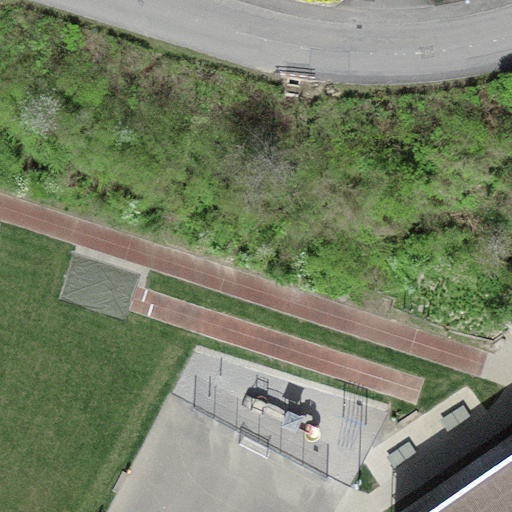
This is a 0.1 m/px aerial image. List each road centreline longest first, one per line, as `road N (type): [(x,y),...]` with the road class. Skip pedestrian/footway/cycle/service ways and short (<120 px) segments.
road 1 (residential): [(511,48),(426,63),(342,61),(222,36),(108,0)]
road 2 (unknown): [(511,428),(377,511)]
